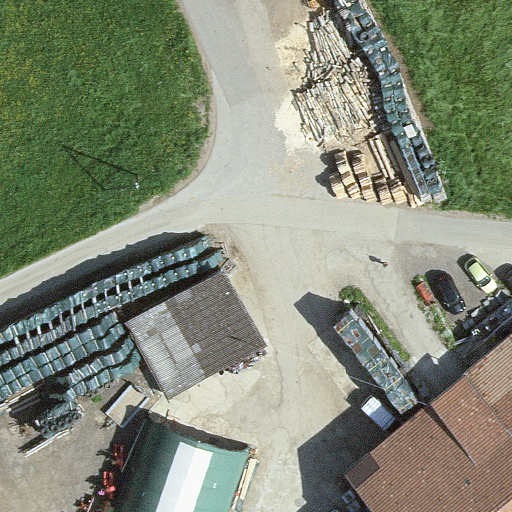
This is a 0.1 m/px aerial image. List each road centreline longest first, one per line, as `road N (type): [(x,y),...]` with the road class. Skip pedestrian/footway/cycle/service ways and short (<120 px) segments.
road 1 (unclassified): [(0,296),(143,229),(203,213),(283,207)]
road 2 (unclassified): [(283,207),(511,232)]
road 3 (unclassified): [(283,207),(195,0)]
